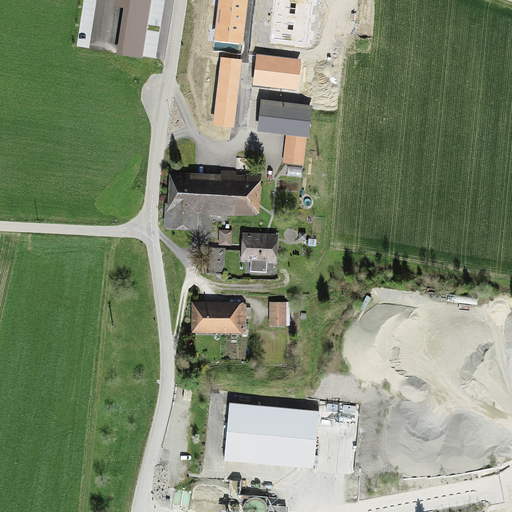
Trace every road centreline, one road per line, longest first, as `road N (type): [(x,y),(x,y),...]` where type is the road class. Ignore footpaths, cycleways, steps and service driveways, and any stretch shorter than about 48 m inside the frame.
road 1 (unclassified): [(151,231),(168,367),(137,511)]
road 2 (unclassified): [(181,0),(151,231)]
road 3 (unclassified): [(0,224),(151,231)]
